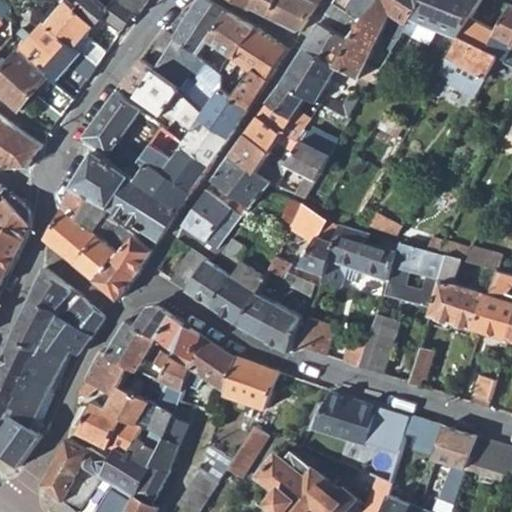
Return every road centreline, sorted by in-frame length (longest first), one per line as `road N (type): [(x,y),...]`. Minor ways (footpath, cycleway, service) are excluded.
road 1 (residential): [(511,434),(287,364),(139,287),(115,316)]
road 2 (residential): [(35,247),(43,171),(169,0)]
road 3 (residential): [(115,316),(81,367),(15,505)]
